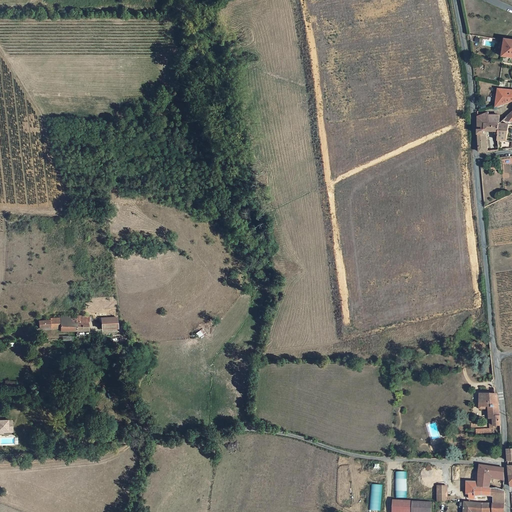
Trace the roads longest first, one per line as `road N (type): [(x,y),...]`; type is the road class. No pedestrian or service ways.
road 1 (unclassified): [(506,461),(372,457),(257,428),(153,437)]
road 2 (unclassified): [(477,153),(495,354)]
road 3 (unclassified): [(456,0),(477,153)]
road 4 (track): [(153,437),(0,455)]
